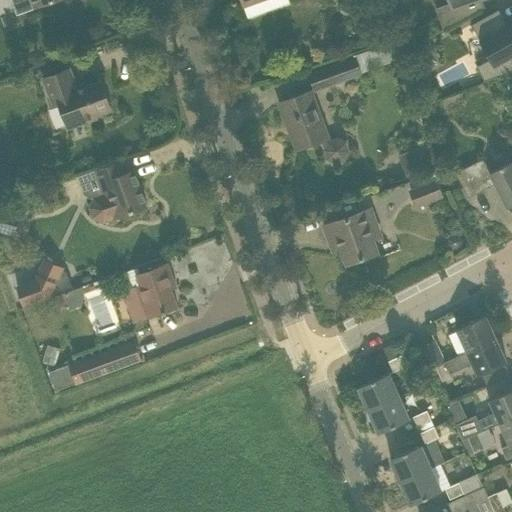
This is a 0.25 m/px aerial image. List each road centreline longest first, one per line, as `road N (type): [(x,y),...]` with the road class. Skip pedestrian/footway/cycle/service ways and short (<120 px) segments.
road 1 (tertiary): [(306,356),(177,0)]
road 2 (residential): [(306,356),(500,256)]
road 3 (tertiary): [(371,511),(306,356)]
